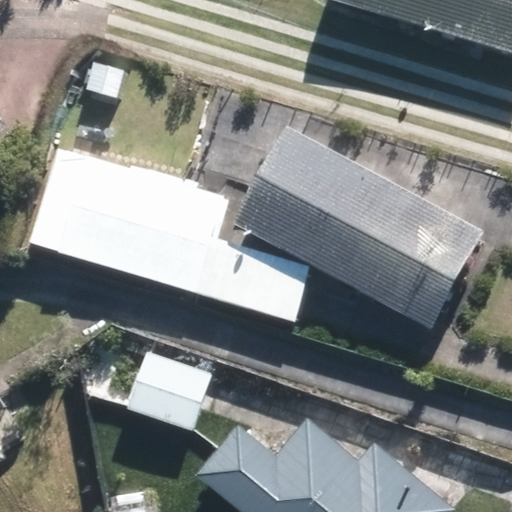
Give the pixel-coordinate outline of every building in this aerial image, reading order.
[(511,0),(358,0),(511,46),(511,0)] [(146,63),(105,50),(89,99),(130,112),(146,63)] [(482,238),(295,138),(253,216),(439,317),(482,238)] [(218,202),(95,165),(69,248),(192,285),(218,202)] [(305,275),(218,248),(206,290),(293,317),(305,275)] [(210,379),(154,359),(137,404),(193,425),(210,379)] [(242,427),(206,470),(256,511),(453,511),(455,510),(377,446),(363,463),(313,422),(282,460),(242,427)] [(164,511),(161,484),(111,490),(113,511),(164,511)]
